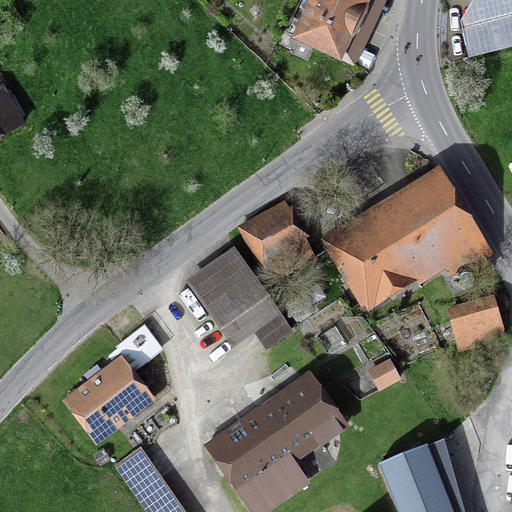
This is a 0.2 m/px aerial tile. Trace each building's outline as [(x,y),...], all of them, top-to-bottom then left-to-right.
[(315,0),(298,37),(341,57),(368,0),(315,0)] [(0,81),(0,132),(33,117),(13,75),(0,81)] [(333,242),(373,310),(450,264),(455,273),(484,255),(438,179),(333,242)] [(283,210),(242,232),(268,278),(309,256),(283,210)] [(236,252),(194,283),(238,343),(261,327),(274,344),(293,330),(236,252)] [(511,323),(511,315),(505,287),(456,299),(466,335),(511,323)] [(146,329),(118,350),(134,371),(162,350),(146,329)] [(412,375),(399,348),(355,373),(368,401),(412,375)] [(154,398),(134,371),(118,350),(64,390),(101,438),(154,398)] [(302,452),(353,419),(324,376),(217,447),(259,511),(266,511),(319,477),(302,452)] [(468,511),(439,435),(384,455),(407,511),(468,511)] [(180,511),(138,449),(117,463),(149,511),(180,511)]
